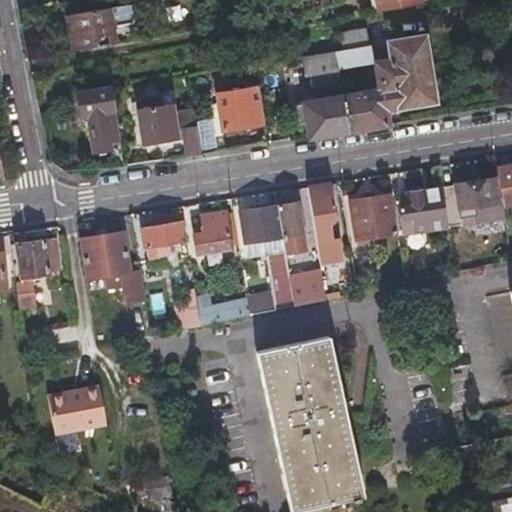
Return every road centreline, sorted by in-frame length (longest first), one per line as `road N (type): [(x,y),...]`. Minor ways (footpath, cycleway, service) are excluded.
road 1 (residential): [(511,131),(38,208)]
road 2 (residential): [(0,4),(38,208)]
